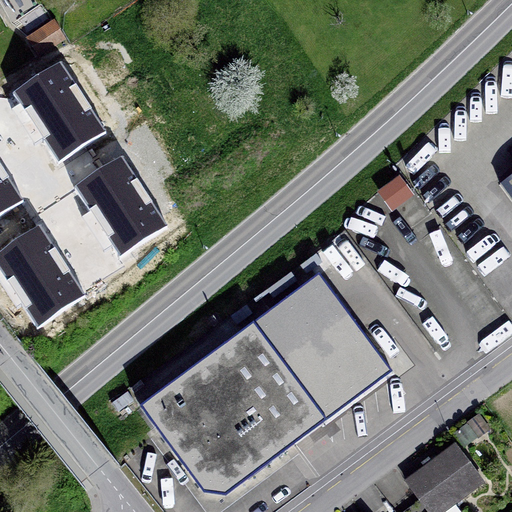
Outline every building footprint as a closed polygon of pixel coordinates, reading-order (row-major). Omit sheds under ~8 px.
[(54,23),(29,38),(37,51),(62,36),(54,23)] [(13,97),(58,166),(106,135),(61,66),(13,97)] [(120,260),(167,230),(122,160),(75,191),(120,260)] [(0,168),(0,218),(23,204),(0,168)] [(511,176),(501,185),(511,200),(511,176)] [(40,229),(0,255),(0,271),(38,329),(85,299),(40,229)] [(137,414),(210,511),(216,511),(388,384),(312,283),(137,414)] [(469,424),(478,437),(489,429),(479,416),(469,424)] [(417,511),(459,511),(453,503),(482,481),(456,447),(407,483),(424,507),(417,511)] [(46,472),(15,497),(27,511),(66,511),(74,506),(46,472)] [(27,511),(15,497),(0,509),(0,511),(27,511)]
